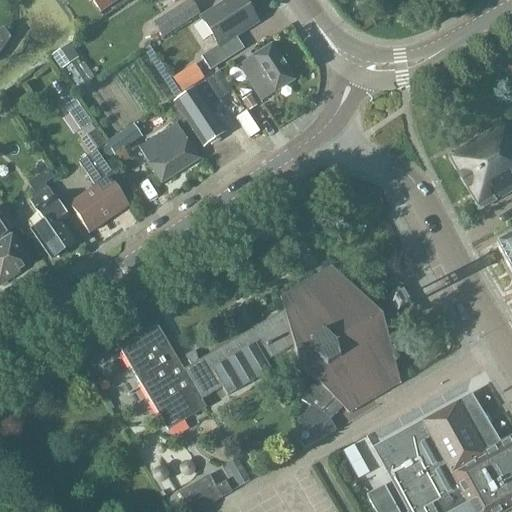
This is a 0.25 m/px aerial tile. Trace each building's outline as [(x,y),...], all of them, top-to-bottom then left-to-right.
[(120,0),(90,0),(101,14),(120,0)] [(234,35),(256,21),(242,0),(228,0),(200,18),(218,45),(200,56),(209,70),(243,49),(234,35)] [(198,17),(189,2),(158,22),(158,23),(155,25),(162,37),(168,34),(168,36),(198,17)] [(0,52),(11,39),(4,30),(0,32),(0,52)] [(271,44),(250,57),(248,53),(234,62),(237,67),(236,68),(259,104),(294,81),(271,44)] [(61,50),(52,57),(61,70),(70,64),(61,50)] [(224,133),(207,107),(232,92),(220,72),(193,89),(169,105),(182,125),(185,123),(201,148),(224,133)] [(181,74),(173,79),(183,93),(203,79),(198,72),(185,80),(181,74)] [(71,96),(61,102),(70,115),(79,108),(71,96)] [(250,97),(242,102),(248,110),(256,105),(250,97)] [(138,148),(156,178),(161,186),(200,162),(175,124),(138,148)] [(511,138),(509,140),(501,126),(463,149),(471,162),(492,150),(511,184),(511,138)] [(112,157),(141,139),(133,127),(122,134),(119,129),(104,139),(107,144),(105,145),(107,148),(99,153),(104,161),(112,156),(112,157)] [(97,134),(81,145),(88,155),(104,145),(97,134)] [(471,162),(463,149),(447,158),(479,211),(511,191),(511,184),(492,150),(471,162)] [(88,234),(128,206),(111,179),(114,176),(97,150),(78,164),(90,181),(93,187),(83,194),(68,204),(88,234)] [(54,203),(36,177),(25,185),(35,199),(27,204),(36,219),(29,224),(53,260),(75,245),(63,228),(67,225),(52,204),(54,203)] [(0,285),(31,265),(10,233),(18,227),(5,206),(0,209),(0,239),(1,241),(0,241),(0,285)] [(511,235),(495,244),(511,276),(511,235)] [(167,431),(186,420),(185,417),(191,414),(192,416),(206,408),(201,400),(221,388),(226,396),(270,370),(265,362),(293,346),(298,365),(334,400),(321,413),(310,407),(292,439),(303,450),(336,432),(329,421),(343,409),(349,415),(400,385),(383,325),(396,322),(384,301),(374,312),(331,269),(279,298),(283,312),(198,362),(195,357),(187,361),(190,366),(183,370),(155,323),(117,346),(167,431)] [(504,511),(511,508),(511,437),(499,445),(470,396),(373,449),(407,511),(397,511),(383,486),(366,496),(374,511),(504,511)] [(354,446),(343,452),(358,480),(369,474),(354,446)] [(178,493),(189,511),(198,511),(231,493),(225,482),(215,487),(209,476),(178,493)]
